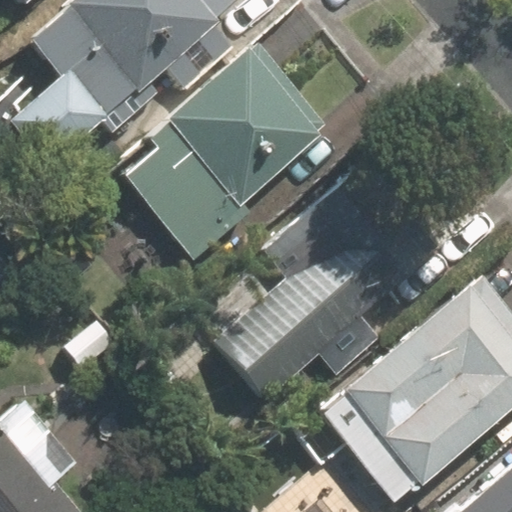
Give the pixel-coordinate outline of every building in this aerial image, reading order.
[(50,0),(33,15),(38,21),(26,31),(55,67),(8,107),(56,166),(116,117),(250,8),(243,0),(50,0)] [(20,0),(28,9),(38,0),(20,0)] [(326,123),(257,41),(135,143),(141,149),(121,166),(198,259),(253,213),(239,196),(326,123)] [(279,274),(215,326),(272,397),(455,251),(377,153),(258,248),(279,274)] [(0,264),(11,256),(0,242),(0,264)] [(511,408),(511,302),(481,266),(320,403),(403,501),(511,408)] [(80,511),(51,480),(82,451),(27,390),(0,414),(0,511),(80,511)] [(511,511),(511,457),(447,511),(511,511)]
